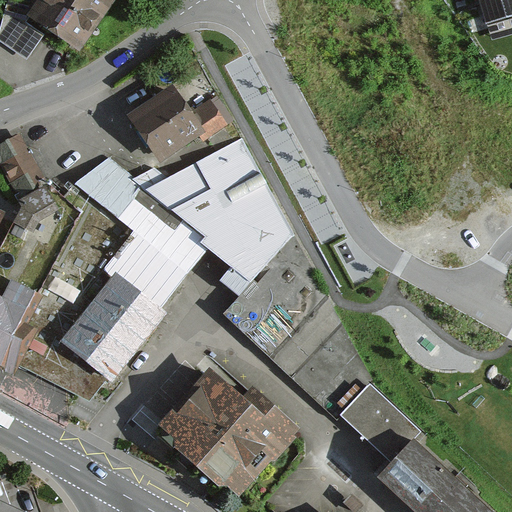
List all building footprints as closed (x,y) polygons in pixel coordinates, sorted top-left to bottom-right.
[(56,0),(43,20),(91,52),(125,0),(56,0)] [(511,19),(511,0),(477,0),(485,27),(511,19)] [(0,40),(33,55),(43,30),(8,15),(0,33),(0,40)] [(185,92),(141,121),(173,167),(232,126),(217,104),(201,116),(185,92)] [(23,141),(0,153),(0,155),(21,195),(46,182),(23,141)] [(158,171),(138,187),(213,256),(260,287),(236,317),(344,415),(371,386),(242,144),(171,185),(158,171)] [(3,266),(0,265),(0,359),(106,411),(176,321),(167,315),(213,256),(138,187),(109,162),(36,205),(3,266)] [(15,216),(0,209),(0,249),(2,250),(15,216)] [(262,403),(221,371),(171,434),(261,504),(315,435),(266,397),(262,403)] [(371,386),(344,415),(399,465),(425,437),(371,386)] [(501,511),(425,437),(399,465),(385,477),(419,511),(501,511)]
